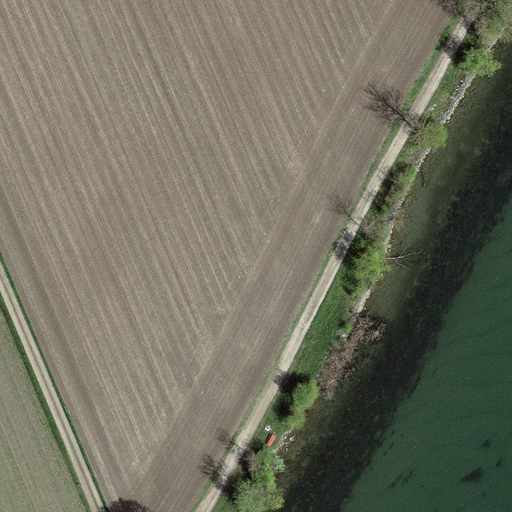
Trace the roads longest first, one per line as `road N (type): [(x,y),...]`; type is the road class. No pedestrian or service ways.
road 1 (track): [(201,511),(475,0)]
road 2 (track): [(100,511),(0,280)]
